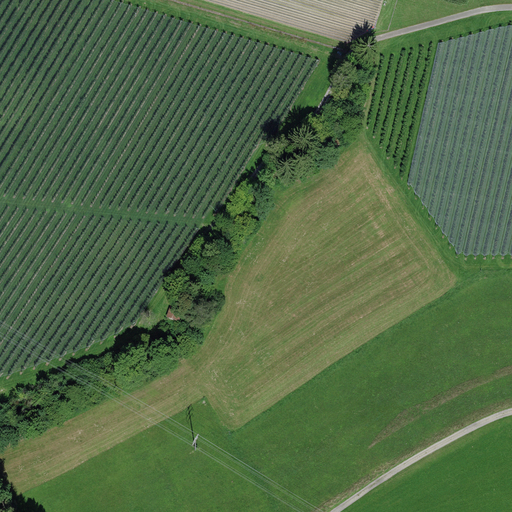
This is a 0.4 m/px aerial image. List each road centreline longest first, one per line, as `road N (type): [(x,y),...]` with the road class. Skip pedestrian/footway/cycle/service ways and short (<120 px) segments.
road 1 (track): [(0,392),(130,346),(155,328),(193,245),(326,101),(358,46),(457,15),(511,8)]
road 2 (track): [(0,200),(216,224)]
road 3 (track): [(511,414),(437,446),(337,511)]
